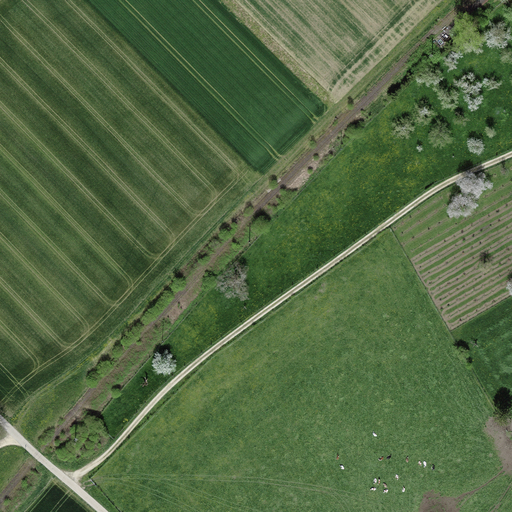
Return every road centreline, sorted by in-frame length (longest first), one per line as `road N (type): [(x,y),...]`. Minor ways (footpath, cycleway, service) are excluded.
road 1 (track): [(0,446),(59,385),(92,372),(455,0)]
road 2 (track): [(75,489),(152,405),(261,313),(428,196),(511,156)]
road 3 (track): [(101,511),(0,423)]
